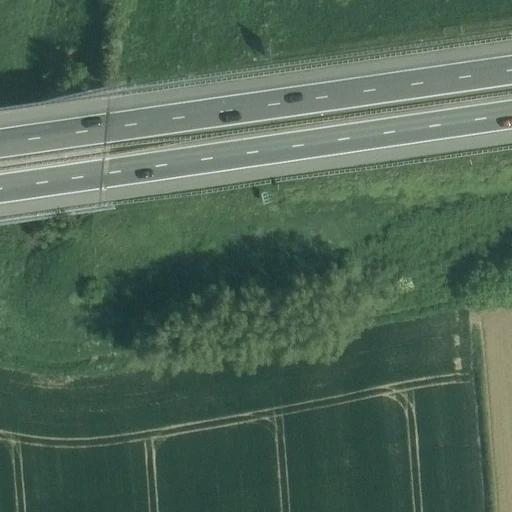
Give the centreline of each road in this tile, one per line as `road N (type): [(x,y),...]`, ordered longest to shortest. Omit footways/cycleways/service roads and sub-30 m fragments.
road 1 (motorway): [(0,185),(511,109)]
road 2 (motorway): [(511,64),(0,138)]
